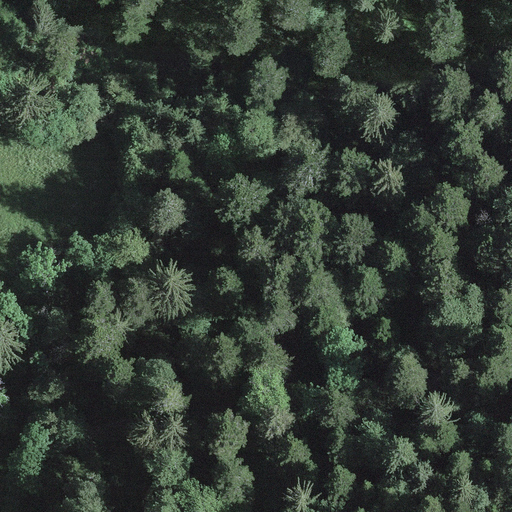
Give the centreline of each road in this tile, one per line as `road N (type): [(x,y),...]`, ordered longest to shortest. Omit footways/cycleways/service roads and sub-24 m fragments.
road 1 (track): [(0,401),(99,301),(182,191),(296,92),(305,0)]
road 2 (track): [(511,369),(200,419),(83,424),(0,407)]
